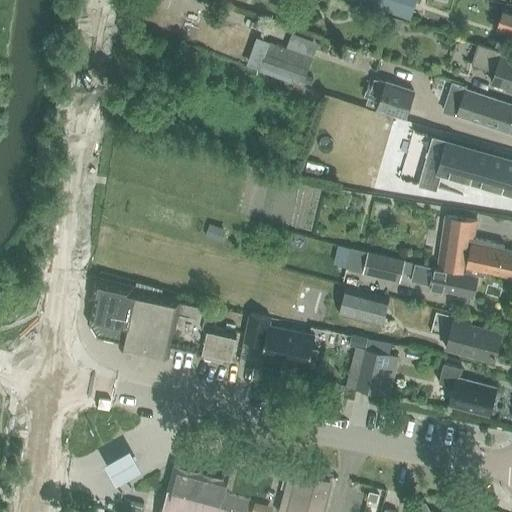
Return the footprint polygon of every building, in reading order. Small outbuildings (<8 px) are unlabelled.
[(354,0),(411,18),(414,8),(416,0),(354,0)] [(511,14),(503,12),(497,29),(511,33),(511,14)] [(390,18),(387,28),(399,31),(401,21),(390,18)] [(269,42),(265,53),(308,69),(312,57),(269,42)] [(511,90),(511,58),(502,56),(503,52),(478,44),(471,65),(494,73),(491,84),(511,90)] [(263,61),(260,68),(279,75),(303,83),(305,75),(308,69),(265,53),(263,61)] [(255,59),(252,66),(260,69),(260,68),(263,61),(255,59)] [(305,75),(303,83),(310,86),(313,78),(305,75)] [(385,82),(374,79),(370,92),(366,90),(364,96),(368,97),(366,104),(376,107),(375,110),(406,120),(416,90),(386,80),(385,82)] [(453,82),(444,110),(458,115),(511,132),(511,105),(466,90),(468,87),(453,82)] [(511,157),(422,132),(409,180),(436,188),(441,175),(511,195),(511,157)] [(375,185),(372,195),(391,197),(393,189),(375,185)] [(511,276),(511,250),(504,249),(505,243),(474,237),(477,219),(446,215),(439,266),(464,270),(463,272),(484,277),(485,271),(511,276)] [(400,281),(405,260),(368,251),(363,273),(400,281)] [(446,270),(416,264),(412,280),(430,285),(430,288),(473,298),(478,277),(446,270)] [(182,299),(133,289),(134,286),(98,278),(94,299),(97,300),(96,304),(92,322),(100,334),(121,338),(120,343),(169,354),(172,342),(199,348),(198,354),(229,361),(236,331),(205,323),(209,305),(182,299)] [(382,324),(389,298),(345,287),(339,313),(382,324)] [(250,313),(250,315),(244,341),(264,345),(261,357),(308,367),(309,365),(315,366),(318,350),(312,349),(315,335),(269,326),(271,318),(250,313)] [(453,315),(448,337),(445,348),(494,361),(501,332),(471,324),(472,320),(453,315)] [(351,336),(349,345),(364,348),(366,339),(351,336)] [(366,349),(356,388),(372,392),(380,394),(389,354),(392,345),(368,339),(366,349)] [(489,415),(496,387),(458,377),(460,367),(444,362),(438,382),(454,386),(449,405),(489,415)] [(131,449),(102,465),(114,486),(143,470),(131,449)] [(321,511),(332,475),(232,449),(224,479),(175,467),(169,490),(251,511),(321,511)] [(251,511),(169,490),(168,490),(167,490),(160,511),(251,511)] [(462,511),(455,510),(454,511),(430,511),(425,503),(411,511),(462,511)]
